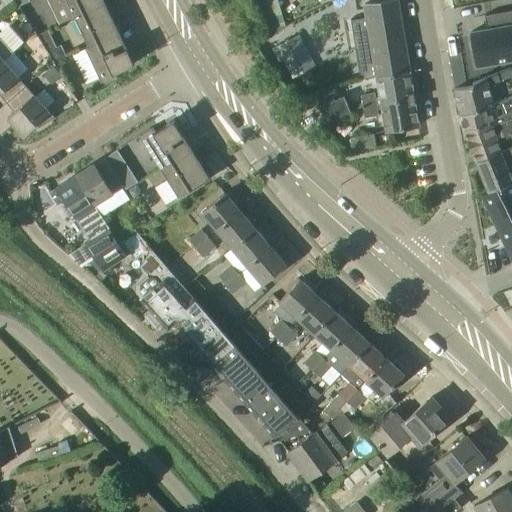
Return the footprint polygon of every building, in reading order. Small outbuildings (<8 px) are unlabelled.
[(74,17),(109,1),(109,0),(105,2),(104,0),(48,0),(60,24),(74,17)] [(252,0),(262,36),(285,28),(277,0),(252,0)] [(410,71),(401,22),(397,0),(391,0),(365,5),(369,29),(373,49),(378,77),(410,71)] [(89,48),(111,37),(120,33),(106,3),(109,1),(74,17),(88,47),(89,48)] [(511,10),(485,15),(485,17),(492,15),(493,24),(490,29),(488,29),(471,32),(477,66),(511,59),(511,10)] [(10,24),(0,32),(0,34),(14,49),(24,40),(10,24)] [(85,48),(104,86),(118,77),(117,76),(116,77),(115,73),(135,64),(120,33),(111,37),(89,48),(88,47),(85,48)] [(0,63),(4,60),(14,52),(0,36),(0,63)] [(315,67),(299,36),(277,46),(293,78),(315,67)] [(56,47),(48,51),(54,63),(66,58),(61,46),(56,47)] [(0,95),(7,103),(26,86),(4,60),(0,63),(0,95)] [(488,86),(511,75),(511,70),(511,67),(473,83),(473,86),(454,89),(461,115),(493,107),(492,105),(488,86)] [(363,107),(414,98),(410,71),(378,77),(377,78),(381,98),(376,99),(375,95),(374,93),(361,96),(363,107)] [(45,88),(36,97),(26,86),(7,103),(15,112),(8,117),(24,135),(36,124),(39,126),(38,127),(39,128),(56,117),(55,116),(54,117),(46,108),(55,100),(45,88)] [(511,96),(492,105),(493,107),(461,115),(464,129),(464,130),(511,120),(511,96)] [(326,122),(344,115),(351,112),(344,97),(338,99),(319,107),(326,122)] [(386,131),(419,126),(414,98),(363,107),(365,118),(378,116),(379,114),(378,110),(382,109),(386,131)] [(160,169),(192,149),(174,120),(155,132),(153,128),(154,128),(153,127),(139,136),(160,169)] [(502,152),(502,151),(498,142),(511,136),(511,135),(511,132),(511,131),(511,120),(464,130),(477,163),(502,152)] [(374,134),(350,138),(353,151),(377,147),(374,134)] [(511,146),(502,151),(502,152),(477,163),(489,191),(489,192),(511,180),(509,174),(511,172),(511,146)] [(192,149),(160,169),(179,198),(211,178),(192,149)] [(124,186),(110,164),(100,170),(95,163),(76,175),(95,204),(124,186)] [(86,243),(96,257),(119,242),(110,228),(109,228),(95,204),(76,175),(57,187),(66,202),(63,204),(62,203),(61,203),(72,220),(73,219),(72,219),(75,217),(90,240),(86,243)] [(481,195),(497,229),(511,222),(511,180),(489,192),(489,191),(481,195)] [(218,230),(241,211),(225,193),(203,212),(218,230)] [(233,248),(256,229),(241,211),(218,230),(233,248)] [(511,222),(497,229),(511,260),(511,222)] [(209,238),(203,230),(202,229),(189,240),(196,249),(209,238)] [(248,266),(271,247),(256,229),(233,248),(248,266)] [(203,256),(216,245),(209,238),(196,249),(203,256)] [(127,255),(119,242),(96,257),(103,270),(127,255)] [(271,247),(248,266),(264,284),(286,265),(271,247)] [(208,314),(194,298),(172,272),(152,250),(140,267),(147,275),(155,276),(161,282),(141,300),(160,320),(168,329),(175,323),(185,334),(196,347),(219,327),(208,314)] [(227,285),(239,274),(231,265),(219,276),(227,285)] [(239,274),(227,285),(234,293),(246,282),(239,274)] [(298,318),(318,295),(300,279),(280,301),(298,318)] [(315,333),(335,311),(318,295),(298,318),(315,333)] [(332,349),(352,327),(335,311),(315,333),(332,349)] [(279,339),(289,327),(280,319),(270,331),(279,339)] [(258,372),(244,355),(219,327),(196,347),(221,376),(239,396),(257,417),(275,438),(290,424),(299,417),(280,396),(262,375),(259,372),(258,372)] [(289,327),(279,339),(287,346),(297,334),(289,327)] [(342,374),(370,344),(352,327),(332,349),(324,358),(313,370),(321,377),(332,365),(342,374)] [(347,402),(387,358),(370,344),(342,374),(350,382),(323,411),(334,421),(344,413),(340,409),(347,401),(347,402)] [(313,370),(324,358),(314,351),(304,363),(313,370)] [(355,409),(374,387),(384,396),(404,374),(387,358),(347,402),(355,409)] [(396,413),(384,423),(369,436),(387,456),(411,434),(420,445),(450,418),(432,397),(403,422),(396,413)] [(356,422),(363,431),(383,414),(375,405),(356,422)] [(348,452),(339,440),(355,428),(344,413),(334,421),(328,425),(327,424),(315,433),(314,432),(288,451),(310,480),(348,452)] [(19,457),(10,428),(9,426),(1,431),(1,430),(0,430),(0,464),(10,461),(10,459),(19,457)] [(437,511),(454,499),(463,492),(455,482),(485,458),(468,436),(430,467),(441,480),(419,498),(423,502),(410,511),(437,511)] [(478,511),(511,511),(511,494),(508,487),(474,505),(478,511)] [(437,511),(455,511),(461,507),(454,499),(437,511)] [(364,511),(356,502),(344,511),(364,511)]
